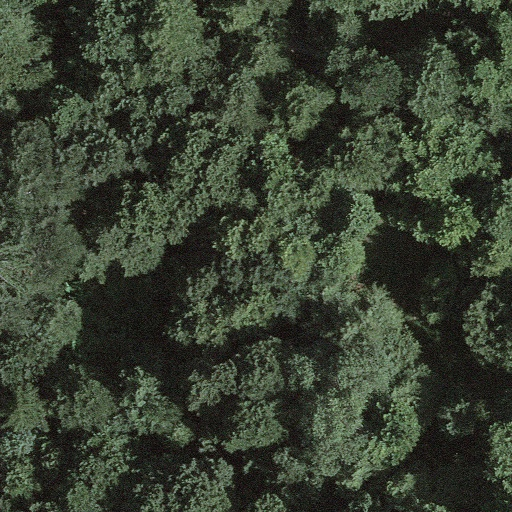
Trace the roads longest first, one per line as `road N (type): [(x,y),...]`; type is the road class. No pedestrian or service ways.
road 1 (track): [(389,72),(124,0)]
road 2 (track): [(511,87),(389,72)]
